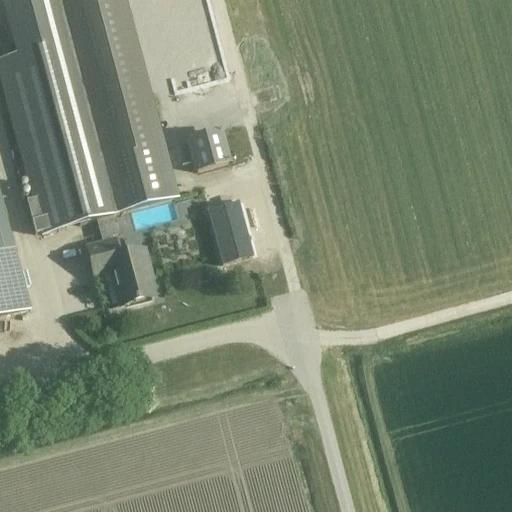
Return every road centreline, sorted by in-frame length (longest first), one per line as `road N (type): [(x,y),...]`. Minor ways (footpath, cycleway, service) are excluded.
road 1 (track): [(296,339),(365,345),(511,304)]
road 2 (unclassified): [(344,511),(296,339)]
